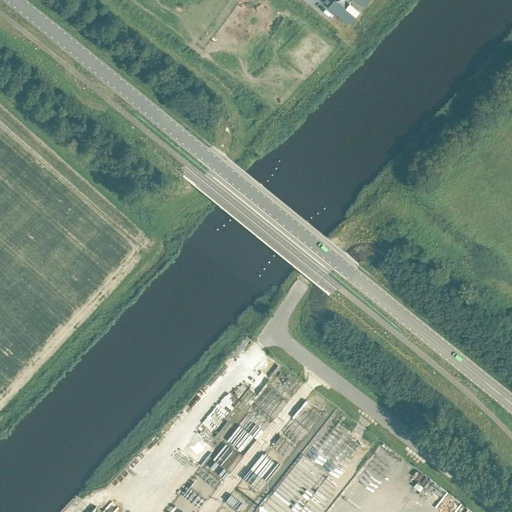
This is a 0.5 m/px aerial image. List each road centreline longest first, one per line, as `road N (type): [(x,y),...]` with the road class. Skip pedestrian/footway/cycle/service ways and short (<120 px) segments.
road 1 (tertiary): [(511,405),(13,0)]
road 2 (track): [(161,230),(235,159),(238,129),(217,85),(105,0)]
road 3 (track): [(0,81),(129,197),(168,202),(172,213)]
